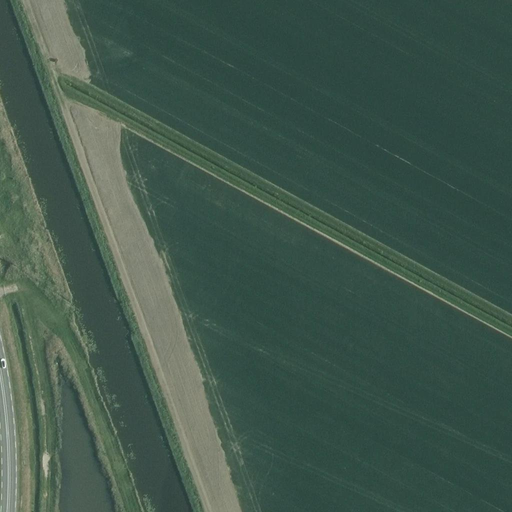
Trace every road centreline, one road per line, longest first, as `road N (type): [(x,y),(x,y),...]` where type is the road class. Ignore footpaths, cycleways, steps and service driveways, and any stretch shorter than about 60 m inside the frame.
road 1 (track): [(206,511),(22,0)]
road 2 (primary): [(7,511),(0,373)]
